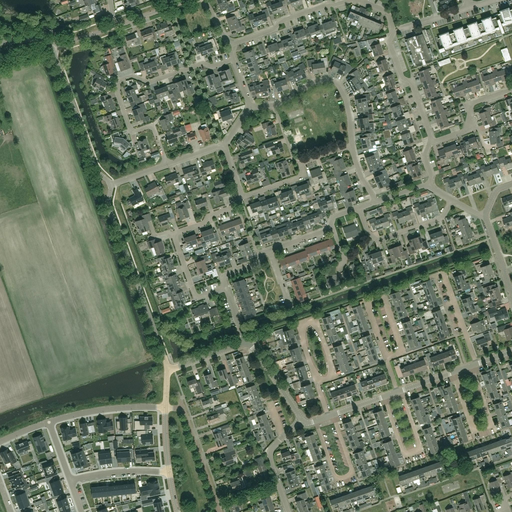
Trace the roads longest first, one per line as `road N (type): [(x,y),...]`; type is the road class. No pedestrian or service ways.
road 1 (residential): [(166,164),(153,127),(130,130),(117,83),(233,59)]
road 2 (tertiary): [(167,370),(109,208),(111,184)]
road 3 (residential): [(430,140),(389,45),(387,14),(359,0)]
road 4 (tertiary): [(111,184),(95,169),(52,47)]
road 5 (residential): [(452,372),(478,430),(490,423),(470,366)]
road 6 (residential): [(333,414),(349,475),(334,477),(315,421)]
road 7 (residential): [(385,358),(367,306),(373,295),(384,298),(400,353)]
road 8 (residential): [(400,391),(417,451),(403,453),(384,397)]
road 9 (residential): [(351,146),(336,83),(313,82),(273,105)]
road 10 (residential): [(351,0),(228,45)]
road 11 (residential): [(358,208),(369,235),(380,239),(441,218),(451,200)]
